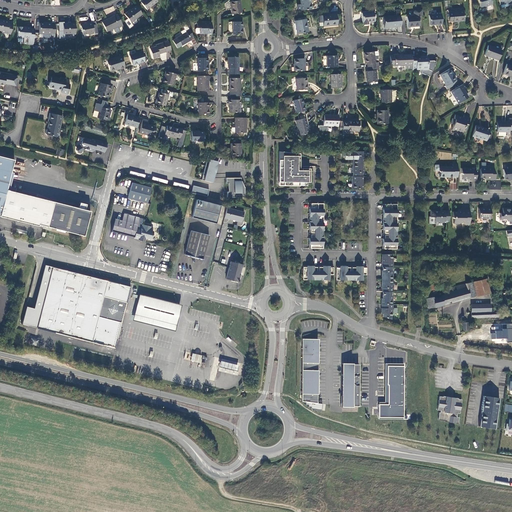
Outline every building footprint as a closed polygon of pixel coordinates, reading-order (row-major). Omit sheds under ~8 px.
[(141,3),(146,10),(154,4),(157,1),(156,0),(141,0),(141,1),(141,3)] [(239,0),(230,2),(232,14),(241,13),(239,0)] [(315,1),(315,0),(299,0),(300,4),(297,4),(297,10),(301,10),(311,9),(310,1),(315,1)] [(106,14),(115,11),(113,6),(104,10),(106,14)] [(124,14),(130,23),(142,14),(136,6),(128,11),(124,14)] [(396,11),(396,16),(383,17),(384,28),(401,26),(399,10),(396,11)] [(419,26),(418,16),(422,15),(422,10),(414,11),(413,12),(413,16),(406,17),(407,27),(419,26)] [(452,12),(448,13),(449,22),(453,21),(453,22),(464,21),(463,10),(452,12)] [(374,21),(373,12),(361,13),(362,22),(363,22),(363,25),(368,24),(368,22),(374,21)] [(115,32),(116,33),(120,31),(118,27),(122,25),(117,14),(102,22),(106,32),(113,29),(115,32)] [(337,25),(336,14),(322,15),(323,25),(331,25),(337,25)] [(429,25),(442,24),(441,14),(428,15),(429,25)] [(0,31),(10,34),(12,24),(9,23),(9,21),(0,19),(0,31)] [(296,34),(307,32),(305,19),(294,21),(296,34)] [(232,21),(232,34),(242,34),(242,21),(232,21)] [(48,34),(48,38),(54,38),(55,24),(51,24),(51,23),(46,22),(46,23),(39,23),(39,34),(48,34)] [(93,33),(93,34),(97,33),(96,24),(92,25),(91,22),(87,23),(87,24),(81,25),(82,35),(88,33),(88,34),(93,33)] [(62,24),(63,34),(75,33),(75,23),(70,23),(70,24),(62,24)] [(211,35),(211,23),(197,23),(197,28),(199,28),(199,33),(206,33),(206,35),(211,35)] [(177,48),(191,40),(190,38),(193,36),(185,24),(181,26),(184,30),(185,33),(182,34),(177,38),(172,40),(177,48)] [(23,37),(29,38),(29,39),(33,39),(34,29),(30,28),(30,27),(25,27),(17,27),(16,32),(17,32),(17,37),(18,38),(22,38),(23,37)] [(171,50),(168,41),(155,45),(156,46),(149,48),(153,59),(159,56),(159,54),(171,50)] [(484,55),(498,60),(501,50),(487,45),(484,55)] [(378,59),(377,51),(363,53),(364,64),(367,63),(367,67),(375,66),(379,66),(378,62),(374,62),(374,59),(378,59)] [(141,52),(129,55),(132,65),(144,61),(141,52)] [(125,67),(121,55),(106,60),(109,70),(118,68),(119,69),(125,67)] [(326,56),(327,67),(337,67),(336,55),(326,56)] [(411,55),(390,55),(390,65),(390,66),(406,65),(406,69),(412,69),(411,58),(411,55)] [(229,74),(238,74),(238,57),(228,57),(228,68),(229,68),(229,74)] [(197,58),(197,70),(208,70),(208,65),(207,65),(207,58),(197,58)] [(294,59),(294,71),(305,71),(304,58),(294,59)] [(415,59),(415,58),(411,58),(412,69),(412,70),(427,70),(427,58),(415,59)] [(511,76),(511,66),(506,64),(502,74),(511,76)] [(368,71),(365,71),(366,82),(376,81),(375,70),(375,66),(367,67),(368,71)] [(443,82),(445,85),(444,86),(446,89),(457,83),(455,80),(449,69),(439,75),(440,76),(438,78),(441,83),(443,82)] [(162,83),(173,86),(176,74),(165,71),(164,75),(162,83)] [(11,85),(13,76),(14,75),(0,73),(0,84),(2,85),(4,84),(4,83),(11,85)] [(341,87),(340,74),(330,75),(330,88),(341,87)] [(197,91),(208,91),(208,76),(197,76),(197,91)] [(68,94),(70,84),(64,83),(65,78),(60,77),(60,79),(51,77),(50,82),(49,83),(48,86),(49,87),(57,89),(57,90),(61,91),(61,93),(68,94)] [(229,91),(230,91),(230,96),(241,96),(241,91),(240,91),(240,78),(229,78),(229,91)] [(306,90),(310,90),(309,85),(306,84),(306,78),(296,78),(296,90),(306,90)] [(101,83),(97,95),(107,98),(109,91),(110,91),(111,86),(101,83)] [(463,84),(450,92),(457,104),(466,98),(463,93),(465,92),(463,90),(465,88),(463,84)] [(380,94),(381,94),(381,103),(391,103),(391,102),(391,90),(390,90),(382,90),(380,90),(380,94)] [(155,103),(165,106),(168,95),(159,92),(157,99),(156,99),(155,103)] [(297,116),(305,114),(304,110),(305,110),(301,98),(292,100),(295,113),(296,112),(297,116)] [(240,112),(240,100),(228,100),(228,104),(229,104),(229,112),(240,112)] [(108,121),(111,110),(100,107),(101,105),(96,103),(94,110),(99,112),(97,118),(108,121)] [(208,103),(198,103),(198,114),(208,114),(208,109),(208,103)] [(387,124),(387,110),(376,110),(377,124),(387,124)] [(58,130),(60,129),(62,116),(49,113),(47,121),(48,121),(48,125),(48,129),(46,130),(45,133),(46,135),(51,136),(52,135),(56,136),(58,130)] [(138,120),(139,118),(132,116),(132,115),(127,114),(124,124),(136,127),(137,126),(138,120)] [(323,125),(319,125),(319,131),(327,131),(327,126),(338,126),(338,115),(324,115),(324,120),(323,120),(323,125)] [(466,130),(470,117),(464,115),(463,118),(454,115),(453,119),(452,118),(450,123),(453,124),(451,130),(462,133),(463,129),(466,130)] [(234,133),(246,133),(245,118),(235,118),(235,128),(234,128),(234,133)] [(309,133),(305,118),(295,120),(299,135),(309,133)] [(154,126),(146,124),(147,121),(142,119),(142,121),(140,127),(139,133),(151,136),(154,126)] [(342,133),(347,133),(347,130),(358,131),(359,121),(342,121),(342,133)] [(509,134),(509,130),(509,122),(508,122),(496,122),(496,136),(507,136),(507,134),(509,134)] [(478,126),(475,125),(472,136),(485,140),(489,130),(482,128),(482,129),(478,127),(478,126)] [(180,138),(182,129),(178,128),(178,129),(174,127),(174,128),(167,126),(166,127),(162,126),(160,134),(159,136),(164,138),(164,139),(169,141),(170,137),(175,138),(176,137),(180,138)] [(196,131),(191,131),(191,141),(203,141),(203,132),(196,131)] [(94,149),(104,152),(107,143),(92,139),(91,140),(84,138),(82,139),(80,144),(75,146),(76,149),(76,151),(77,153),(79,153),(82,152),(82,150),(85,149),(88,149),(88,151),(91,152),(93,151),(94,149)] [(241,156),(240,143),(230,143),(230,148),(231,148),(231,156),(241,156)] [(354,155),(352,155),(352,164),(362,164),(362,161),(362,159),(364,159),(364,155),(362,155),(362,151),(354,151),(354,155)] [(282,152),(282,160),(279,160),(278,182),(283,182),(283,186),(296,186),(296,182),(306,182),(309,182),(309,175),(299,175),(299,153),(282,152)] [(214,164),(216,156),(208,153),(201,180),(211,182),(212,178),(211,178),(212,172),(214,173),(216,164),(214,164)] [(0,214),(14,160),(0,156),(0,214)] [(353,176),(362,176),(362,173),(364,173),(364,169),(362,168),(362,164),(352,164),(352,172),(353,173),(353,176)] [(457,177),(457,164),(452,164),(452,167),(439,166),(438,171),(440,172),(440,177),(444,177),(445,176),(452,176),(452,177),(457,177)] [(495,180),(494,169),(490,169),(490,166),(485,166),(485,168),(481,168),(480,170),(480,178),(481,179),(486,179),(490,179),(490,180),(495,180)] [(503,169),(504,179),(510,179),(510,180),(511,179),(511,166),(507,167),(507,169),(503,169)] [(476,181),(476,171),(471,171),(471,168),(461,168),(461,174),(462,175),(462,179),(471,179),(471,181),(476,181)] [(351,189),(363,189),(363,185),(362,185),(362,176),(353,176),(352,176),(351,189)] [(226,184),(228,184),(228,192),(227,192),(227,198),(244,197),(244,187),(241,187),(241,178),(226,178),(226,184)] [(146,203),(151,187),(131,182),(127,198),(146,203)] [(191,193),(207,197),(209,190),(193,186),(191,193)] [(49,228),(56,203),(7,191),(1,215),(49,228)] [(191,217),(216,224),(220,206),(196,199),(191,217)] [(90,211),(56,203),(49,228),(84,236),(90,211)] [(323,216),(323,204),(309,203),(309,207),(314,207),(314,209),(309,209),(309,216),(323,216)] [(396,217),(396,204),(383,204),(383,208),(388,208),(388,210),(382,210),(382,217),(396,217)] [(241,222),(243,211),(227,207),(224,218),(241,222)] [(478,209),(478,219),(490,219),(490,208),(486,208),(486,209),(478,209)] [(511,209),(511,208),(502,208),(502,213),(500,213),(500,219),(504,219),(507,221),(511,221),(511,209)] [(464,223),(464,224),(469,224),(469,210),(460,210),(460,212),(452,212),(452,218),(453,219),(453,224),(459,224),(460,223),(464,223)] [(444,222),(448,222),(448,211),(443,211),(443,212),(440,212),(440,211),(436,212),(436,211),(430,211),(430,217),(434,217),(434,222),(439,222),(444,222)] [(133,238),(138,239),(140,230),(136,228),(139,218),(123,214),(121,221),(114,219),(111,231),(134,237),(133,238)] [(309,238),(308,248),(322,248),(323,216),(309,216),(309,229),(309,233),(314,233),(314,235),(309,234),(309,238)] [(382,239),(382,249),(396,249),(396,217),(382,217),(382,230),(383,230),(383,234),(387,234),(387,235),(383,235),(383,239),(382,239)] [(153,231),(149,230),(150,227),(142,224),(140,230),(138,239),(138,240),(144,241),(145,238),(151,239),(153,231)] [(190,231),(184,255),(203,259),(209,235),(190,231)] [(391,267),(393,267),(393,258),(391,258),(391,254),(383,254),(383,259),(381,259),(381,263),(382,263),(382,267),(391,267)] [(230,261),(226,279),(236,281),(238,280),(240,275),(241,275),(243,267),(242,266),(242,265),(230,261)] [(303,280),(329,280),(329,275),(332,275),(333,275),(333,266),(318,266),(318,271),(317,271),(317,266),(303,266),(303,280)] [(336,280),(362,280),(362,275),(366,275),(366,266),(352,266),(351,272),(350,272),(350,266),(336,266),(336,280)] [(115,348),(120,327),(127,298),(114,294),(117,283),(52,267),(49,279),(45,278),(43,288),(47,289),(40,317),(86,328),(83,340),(115,348)] [(391,267),(382,267),(382,271),(381,271),(381,275),(383,275),(383,279),(393,279),(393,271),(391,271),(391,267)] [(393,279),(383,279),(383,282),(383,284),(381,284),(381,288),(382,288),(382,292),(391,292),(391,288),(392,288),(393,279)] [(490,293),(486,279),(473,282),(476,296),(477,296),(490,293)] [(456,286),(456,290),(444,293),(444,295),(440,296),(433,298),(433,297),(426,299),(428,308),(476,296),(473,282),(456,286)] [(127,298),(130,287),(117,283),(114,294),(127,298)] [(382,300),(381,300),(381,304),(382,304),(392,304),(392,296),(391,296),(391,292),(382,292),(382,300)] [(181,305),(139,294),(132,320),(174,331),(181,305)] [(392,304),(382,304),(382,308),(381,308),(381,312),(382,312),(382,317),(391,319),(391,313),(392,313),(392,304)] [(471,313),(491,312),(490,304),(471,305),(471,313)] [(32,314),(33,308),(26,306),(25,308),(21,324),(28,326),(31,314),(32,314)] [(83,340),(86,328),(40,317),(37,329),(83,340)] [(474,329),(499,328),(499,317),(473,318),(474,329)] [(319,339),(304,338),(303,401),(318,403),(319,339)] [(191,361),(200,363),(202,355),(193,353),(191,361)] [(238,365),(228,363),(220,361),(219,367),(227,369),(237,371),(238,365)] [(344,363),(344,407),(354,407),(354,406),(360,406),(360,364),(354,364),(354,363),(344,363)] [(396,364),(385,364),(385,405),(378,405),(378,419),(404,419),(405,364),(396,364)] [(445,422),(458,424),(459,418),(456,417),(457,413),(459,413),(461,400),(458,399),(458,398),(453,398),(453,399),(448,398),(448,397),(443,396),(443,397),(439,396),(437,410),(440,411),(440,413),(439,413),(438,420),(445,421),(445,422)] [(483,396),(479,426),(495,429),(499,398),(483,396)]
